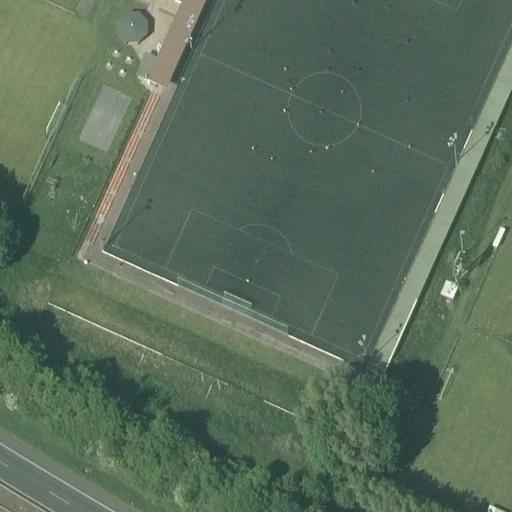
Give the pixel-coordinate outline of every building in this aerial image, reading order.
[(148,85),(167,93),(206,2),(201,0),(185,0),(182,9),(158,63),(148,85)] [(182,9),(185,0),(171,0),(170,4),(182,9)] [(127,17),(117,25),(116,39),(125,49),(139,49),(148,41),(149,27),(141,17),(127,17)] [(511,95),(511,51),(366,375),(383,382),(511,95)] [(137,80),(148,85),(158,63),(146,58),(137,80)]
